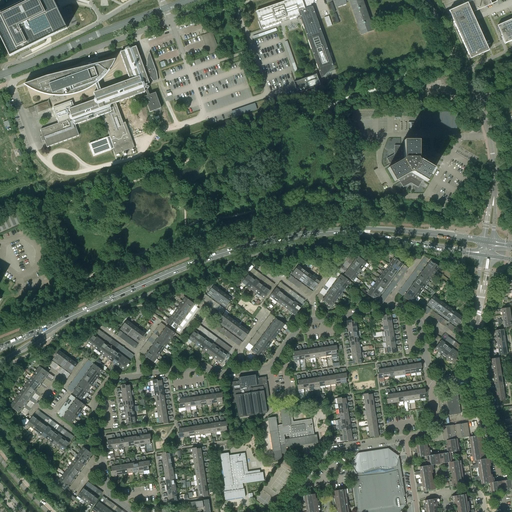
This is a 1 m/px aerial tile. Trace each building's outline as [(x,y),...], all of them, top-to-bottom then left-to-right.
[(27,0),(24,2),(0,13),(0,35),(10,56),(48,38),(67,28),(57,9),(58,8),(58,7),(58,6),(57,5),(56,5),(55,4),(55,3),(56,3),(56,2),(56,1),(55,1),(54,0),(53,0),(27,0)] [(290,0),(287,0),(256,11),(259,20),(262,29),(282,21),(293,18),(299,16),(300,17),(301,20),(303,26),(314,56),(315,59),(315,61),(321,78),(331,69),(332,67),(332,66),(332,64),(314,11),(314,10),(312,6),(311,7),(310,4),(312,3),(313,3),(313,0),(299,0),(293,2),(291,3),(290,0)] [(334,0),(337,7),(346,4),(345,2),(349,0),(361,35),(373,30),(362,0),(334,0)] [(473,0),(467,3),(449,11),(470,59),(489,51),(474,19),(472,13),(492,4),(497,2),(496,0),(495,0),(496,1),(491,4),(491,2),(489,0),(473,0)] [(325,17),(323,18),(327,27),(332,26),(329,16),(325,17)] [(511,18),(501,24),(497,26),(503,40),(504,42),(505,43),(508,42),(511,40),(511,18)] [(297,70),(286,41),(284,42),(295,71),(297,70)] [(130,80),(101,90),(98,91),(93,93),(95,97),(93,100),(74,107),(72,101),(53,107),(58,123),(40,130),(47,147),(79,136),(75,125),(102,115),(116,154),(132,148),(115,103),(145,92),(143,88),(144,87),(144,88),(147,95),(144,97),(150,112),(161,108),(155,93),(149,95),(146,85),(149,83),(147,78),(150,77),(151,78),(153,81),(158,81),(156,71),(149,52),(148,55),(147,60),(146,62),(146,63),(146,65),(147,66),(143,67),(136,46),(132,48),(129,46),(126,47),(124,50),(120,52),(130,80)] [(45,76),(21,85),(23,86),(26,88),(28,89),(30,90),(32,91),(34,91),(35,92),(37,93),(40,93),(42,94),(44,94),(45,95),(48,95),(51,95),(53,96),(56,96),(58,96),(60,96),(63,95),(65,95),(67,95),(69,94),(72,94),(74,93),(77,92),(80,91),(83,90),(85,89),(88,88),(91,86),(94,83),(95,83),(98,91),(101,90),(97,81),(100,78),(104,74),(106,71),(110,65),(114,59),(91,64),(91,63),(89,63),(88,64),(88,65),(45,76)] [(331,69),(321,78),(335,73),(332,64),(332,66),(332,67),(331,69)] [(295,82),(294,82),(298,93),(320,85),(316,74),(298,81),(295,82)] [(34,106),(36,113),(51,108),(48,101),(34,106)] [(238,108),(239,114),(256,110),(254,104),(238,108)] [(107,137),(89,144),(93,156),(111,150),(111,149),(107,137)] [(398,179),(403,187),(410,183),(411,183),(418,187),(423,180),(427,182),(434,169),(430,167),(432,163),(435,159),(430,156),(429,155),(428,154),(427,152),(427,151),(427,146),(418,146),(418,141),(416,141),(410,141),(403,141),(403,145),(394,145),(394,154),(386,159),(391,167),(387,169),(394,182),(398,179)] [(0,230),(15,225),(11,215),(0,218),(0,230)] [(396,255),(391,261),(400,268),(403,264),(400,262),(402,259),(396,255)] [(358,256),(355,260),(364,266),(367,263),(358,256)] [(355,260),(352,263),(361,270),(364,266),(355,260)] [(436,261),(434,263),(430,260),(427,264),(436,271),(441,264),(436,261)] [(400,268),(391,261),(389,265),(398,271),(400,268)] [(361,270),(352,263),(350,267),(358,274),(361,270)] [(427,264),(425,268),(434,274),(436,271),(427,264)] [(295,277),(302,268),(298,265),(291,274),(295,277)] [(389,265),(386,268),(395,275),(398,271),(389,265)] [(358,274),(350,267),(347,271),(356,277),(358,274)] [(302,268),(295,277),(299,280),(305,271),(302,268)] [(395,275),(386,268),(383,272),(392,279),(395,275)] [(434,274),(425,268),(422,271),(431,278),(434,274)] [(309,273),(305,271),(299,280),(302,282),(309,273)] [(356,277),(347,271),(344,275),(353,281),(356,277)] [(431,278),(422,271),(419,275),(428,282),(431,278)] [(383,272),(381,276),(390,282),(392,279),(383,272)] [(309,273),(302,282),(306,285),(312,276),(309,273)] [(248,274),(245,279),(242,277),(239,281),(245,286),(252,277),(248,274)] [(338,279),(347,285),(350,281),(341,275),(338,279)] [(428,282),(419,275),(417,279),(426,285),(428,282)] [(316,279),(312,276),(306,285),(310,288),(316,279)] [(381,276),(378,279),(377,277),(376,278),(387,286),(390,282),(381,276)] [(256,279),(252,277),(245,286),(249,288),(256,279)] [(377,280),(375,283),(384,289),(387,286),(376,278),(376,279),(377,280)] [(259,282),(256,279),(249,288),(253,291),(259,282)] [(316,279),(310,288),(313,290),(321,280),(320,279),(319,281),(316,279)] [(338,279),(336,282),(345,289),(347,285),(338,279)] [(417,279),(414,282),(423,289),(426,285),(417,279)] [(259,282),(253,291),(256,294),(263,285),(259,282)] [(345,289),(336,282),(333,286),(342,293),(345,289)] [(414,282),(411,286),(420,292),(423,289),(414,282)] [(371,285),(382,293),(384,289),(375,283),(373,286),(371,285)] [(210,297),(217,288),(213,285),(207,294),(210,297)] [(263,285),(256,294),(260,296),(266,287),(263,285)] [(370,286),(372,287),(370,290),(379,297),(382,293),(371,285),(370,286)] [(342,293),(333,286),(330,290),(339,296),(341,297),(344,294),(342,293)] [(411,286),(409,289),(418,296),(420,292),(411,286)] [(270,290),(266,287),(260,296),(264,299),(270,290)] [(217,288),(210,297),(214,300),(221,291),(217,288)] [(273,299),(280,290),(276,288),(269,297),(273,299)] [(409,289),(406,293),(415,300),(418,296),(409,289)] [(280,290),(273,299),(277,302),(283,293),(280,290)] [(339,296),(330,290),(328,293),(337,300),(339,296)] [(379,297),(370,290),(367,294),(376,301),(379,297)] [(224,293),(221,291),(214,300),(218,302),(224,293)] [(224,293),(218,302),(221,305),(228,296),(224,293)] [(229,293),(228,296),(221,305),(225,308),(234,296),(229,293)] [(287,296),(283,293),(277,302),(280,305),(287,296)] [(337,300),(328,293),(325,297),(334,303),(337,300)] [(415,300),(406,293),(403,297),(412,304),(415,300)] [(290,298),(287,296),(280,305),(284,307),(290,298)] [(430,308),(437,299),(433,296),(426,305),(430,308)] [(194,304),(185,297),(182,301),(191,308),(193,305),(194,304)] [(334,303),(325,297),(322,301),(325,303),(323,306),(329,310),(331,307),(334,303)] [(290,298),(284,307),(287,310),(294,301),(290,298)] [(440,301),(437,299),(430,308),(434,310),(440,301)] [(191,308),(182,301),(179,305),(188,311),(191,308)] [(298,304),(294,301),(287,310),(291,313),(298,304)] [(440,301),(434,310),(437,313),(444,304),(440,301)] [(298,304),(291,313),(295,316),(301,307),(298,304)] [(448,307),(444,304),(437,313),(441,316),(448,307)] [(188,311),(179,305),(177,308),(186,315),(188,311)] [(177,308),(175,307),(172,310),(174,312),(183,318),(186,315),(177,308)] [(451,309),(448,307),(441,316),(445,318),(451,309)] [(451,309),(445,318),(448,321),(456,310),(455,310),(454,311),(451,309)] [(456,310),(448,321),(452,324),(459,315),(456,312),(457,311),(456,310)] [(174,312),(172,315),(180,322),(183,318),(174,312)] [(221,325),(228,316),(224,313),(217,322),(221,325)] [(180,322),(172,315),(169,319),(178,326),(180,322)] [(459,315),(452,324),(456,326),(462,317),(459,315)] [(231,318),(228,316),(221,325),(225,327),(231,318)] [(169,319),(167,318),(164,321),(175,329),(178,326),(169,319)] [(231,318),(225,327),(228,330),(235,321),(231,318)] [(273,322),(282,329),(284,325),(275,318),(273,322)] [(131,321),(130,322),(127,320),(120,329),(124,332),(132,321),(131,321)] [(132,321),(124,332),(127,335),(134,326),(131,324),(132,322),(132,321)] [(235,321),(228,330),(232,333),(238,324),(235,321)] [(273,322),(270,326),(279,332),(282,329),(273,322)] [(242,326),(238,324),(232,333),(235,335),(242,326)] [(134,326),(127,335),(131,337),(138,328),(134,326)] [(246,329),(242,326),(235,335),(239,338),(246,329)] [(279,332),(270,326),(267,329),(276,336),(279,332)] [(163,331),(172,337),(175,333),(166,327),(163,331)] [(138,328),(131,337),(135,340),(141,331),(138,328)] [(246,329),(239,338),(243,341),(249,332),(246,329)] [(267,329),(265,333),(274,339),(276,336),(267,329)] [(192,342),(198,333),(194,330),(188,339),(192,342)] [(141,331),(135,340),(138,343),(145,334),(141,331)] [(163,331),(161,334),(170,341),(172,337),(163,331)] [(202,336),(198,333),(192,342),(195,345),(202,336)] [(265,333),(262,336),(271,343),(274,339),(265,333)] [(90,346),(97,337),(93,334),(87,343),(90,346)] [(161,334),(158,338),(167,344),(170,341),(161,334)] [(202,336),(195,345),(199,347),(205,338),(202,336)] [(271,343),(262,336),(259,340),(268,347),(271,343)] [(97,337),(90,346),(94,349),(101,340),(97,337)] [(158,338),(155,341),(164,348),(167,344),(158,338)] [(209,341),(205,338),(199,347),(202,350),(209,341)] [(104,342),(101,340),(94,349),(98,351),(104,342)] [(259,340),(257,344),(266,350),(268,347),(259,340)] [(438,352),(445,343),(441,340),(434,349),(438,352)] [(164,348),(155,341),(153,345),(162,352),(164,348)] [(213,344),(209,341),(202,350),(206,352),(213,344)] [(108,345),(104,342),(98,351),(101,354),(108,345)] [(448,346),(445,343),(438,352),(442,355),(448,346)] [(216,346),(213,344),(206,352),(210,355),(216,346)] [(266,350),(257,344),(254,347),(263,354),(266,350)] [(108,345),(101,354),(105,357),(112,348),(108,345)] [(153,345),(150,349),(159,355),(162,352),(153,345)] [(220,349),(216,346),(210,355),(213,358),(220,349)] [(452,348),(448,346),(442,355),(445,357),(452,348)] [(263,354),(254,347),(251,351),(260,358),(263,354)] [(112,348),(105,357),(109,359),(115,350),(112,348)] [(452,348),(445,357),(449,360),(456,351),(452,348)] [(59,351),(56,349),(52,356),(54,357),(52,360),(56,363),(63,353),(59,351)] [(159,355),(150,349),(147,352),(156,359),(159,355)] [(223,352),(220,349),(213,358),(217,360),(223,352)] [(119,353),(115,350),(109,359),(112,362),(119,353)] [(456,351),(449,360),(455,364),(458,360),(456,359),(459,354),(456,351)] [(156,359),(147,352),(145,356),(154,363),(156,359)] [(223,352),(217,360),(221,363),(225,357),(227,354),(223,352)] [(63,353),(56,363),(60,365),(66,356),(63,353)] [(122,356),(119,353),(112,362),(116,365),(122,356)] [(70,359),(66,356),(60,365),(63,368),(70,359)] [(126,358),(122,356),(116,365),(119,367),(126,358)] [(130,361),(126,358),(119,367),(123,370),(130,361)] [(74,361),(70,359),(63,368),(67,370),(74,361)] [(78,364),(74,361),(67,370),(71,373),(78,364)] [(94,364),(91,368),(100,374),(103,370),(94,364)] [(39,366),(37,370),(46,377),(48,373),(39,366)] [(100,374),(91,368),(88,371),(97,378),(100,374)] [(46,377),(37,370),(34,374),(43,380),(46,377)] [(97,378),(88,371),(86,375),(95,382),(97,378)] [(43,380),(34,374),(31,377),(40,384),(43,380)] [(86,375),(83,379),(92,385),(95,382),(86,375)] [(239,381),(229,382),(232,403),(236,403),(238,418),(267,413),(266,410),(271,409),(266,377),(256,378),(255,376),(238,378),(239,381)] [(40,384),(31,377),(29,381),(38,388),(40,384)] [(92,385),(83,379),(80,382),(89,389),(92,385)] [(38,388),(29,381),(26,385),(35,391),(38,388)] [(80,382),(78,386),(87,392),(89,389),(80,382)] [(35,391),(26,385),(23,388),(32,395),(35,391)] [(164,396),(162,386),(158,386),(158,385),(153,386),(155,397),(159,396),(159,397),(164,396)] [(87,392),(78,386),(75,389),(84,396),(87,392)] [(23,388),(20,392),(30,398),(32,395),(23,388)] [(494,395),(496,395),(504,394),(503,388),(495,389),(495,393),(491,394),(491,396),(494,396),(494,395)] [(84,396),(75,389),(72,393),(81,400),(84,396)] [(30,398),(20,392),(18,395),(27,402),(30,398)] [(457,392),(446,394),(447,403),(449,415),(461,414),(457,392)] [(27,402),(18,395),(15,399),(24,406),(27,402)] [(15,399),(13,403),(22,409),(24,406),(15,399)] [(76,399),(74,403),(83,409),(85,406),(76,399)] [(22,409),(13,403),(10,406),(19,413),(22,409)] [(83,409),(74,403),(71,406),(80,413),(83,409)] [(80,413),(71,406),(68,410),(77,417),(80,413)] [(277,426),(276,417),(267,418),(270,434),(273,450),(272,450),(274,461),(282,460),(281,454),(287,453),(286,448),(317,443),(318,443),(316,435),(311,436),(310,428),(313,427),(311,419),(295,422),(295,424),(293,424),(291,410),(288,410),(288,408),(280,409),(282,425),(277,426)] [(77,417),(68,410),(66,414),(75,420),(77,417)] [(75,420),(66,414),(63,417),(72,424),(75,420)] [(30,427),(37,418),(33,415),(26,424),(30,427)] [(41,421),(37,418),(30,427),(34,430),(41,421)] [(44,423),(41,421),(34,430),(38,432),(44,423)] [(44,423),(38,432),(41,435),(48,426),(44,423)] [(467,423),(455,425),(457,439),(469,437),(467,423)] [(457,439),(455,425),(441,427),(443,441),(457,439)] [(48,426),(41,435),(45,438),(51,429),(48,426)] [(55,431),(51,429),(45,438),(48,440),(55,431)] [(59,434),(55,431),(48,440),(52,443),(59,434)] [(59,434),(52,443),(56,446),(62,437),(59,434)] [(469,437),(470,441),(468,442),(468,445),(470,445),(472,453),(470,454),(470,457),(472,457),(473,461),(477,461),(478,465),(472,465),(473,469),(478,468),(480,476),(474,477),(474,480),(480,480),(481,484),(490,483),(491,492),(502,491),(511,489),(511,492),(511,479),(501,481),(492,482),(492,478),(491,475),(490,475),(489,466),(490,466),(489,458),(484,459),(484,455),(483,451),(482,452),(481,443),(482,443),(481,435),(469,437)] [(66,439),(62,437),(56,446),(59,448),(66,439)] [(70,442),(66,439),(59,448),(63,451),(70,442)] [(419,467),(420,471),(414,472),(415,475),(420,475),(422,483),(416,484),(417,487),(422,486),(423,491),(435,489),(434,484),(435,484),(435,483),(434,483),(433,481),(432,481),(431,473),(432,473),(432,471),(433,471),(433,470),(432,470),(431,465),(448,462),(449,467),(448,467),(448,469),(449,468),(450,470),(451,470),(452,478),(451,479),(451,480),(450,481),(450,482),(451,482),(452,487),(464,485),(463,480),(465,480),(465,477),(463,477),(461,468),(463,468),(463,465),(461,465),(460,461),(454,462),(452,452),(459,451),(458,447),(460,446),(460,443),(458,443),(457,439),(446,440),(447,445),(446,445),(446,447),(445,447),(445,448),(446,448),(447,453),(435,455),(429,455),(429,451),(430,451),(430,449),(429,449),(428,448),(427,448),(426,443),(416,445),(417,450),(415,450),(415,453),(417,453),(418,457),(427,456),(428,465),(419,467)] [(83,447),(81,451),(90,458),(92,454),(83,447)] [(400,511),(406,505),(403,494),(404,494),(400,467),(398,458),(399,455),(398,455),(398,457),(388,449),(383,450),(367,453),(358,454),(350,464),(350,462),(349,462),(351,465),(351,466),(352,474),(356,501),(357,501),(357,511),(400,511)] [(90,458),(81,451),(78,455),(87,461),(90,458)] [(246,483),(248,483),(263,480),(264,481),(263,472),(260,473),(260,470),(245,472),(245,470),(247,470),(245,453),(236,455),(237,457),(229,458),(228,453),(220,454),(221,454),(225,486),(228,486),(229,491),(224,492),(225,500),(227,500),(227,499),(243,497),(245,497),(244,489),(243,489),(243,486),(241,486),(241,485),(243,484),(242,483),(246,483)] [(87,461),(78,455),(75,458),(84,465),(87,461)] [(75,458),(73,462),(82,468),(84,465),(75,458)] [(204,470),(202,459),(198,460),(198,458),(193,459),(195,470),(199,469),(199,470),(204,470)] [(82,468),(73,462),(70,466),(79,472),(82,468)] [(79,472),(70,466),(67,469),(76,476),(79,472)] [(76,476),(67,469),(65,473),(74,479),(76,476)] [(74,479),(65,473),(62,476),(71,483),(74,479)] [(71,483),(62,476),(59,480),(68,487),(71,483)] [(68,487),(59,480),(56,484),(65,491),(68,487)] [(81,499),(88,490),(84,487),(76,498),(80,501),(81,499)] [(304,496),(305,500),(299,501),(299,504),(305,503),(306,511),(348,511),(348,509),(350,509),(349,505),(347,506),(346,497),(348,497),(347,494),(345,494),(345,489),(334,491),(335,495),(334,496),(334,497),(333,497),(333,499),(334,499),(336,508),(335,508),(335,509),(336,509),(336,511),(337,511),(318,511),(319,511),(319,510),(318,510),(317,501),(318,501),(317,500),(316,498),(315,498),(314,494),(304,496)] [(91,493),(88,490),(81,499),(85,502),(91,493)] [(91,493),(85,502),(88,504),(95,495),(91,493)] [(424,500),(425,505),(423,505),(423,508),(425,508),(425,511),(473,511),(473,510),(468,511),(467,502),(472,501),(472,498),(466,499),(465,494),(454,496),(454,501),(453,501),(453,502),(454,502),(455,504),(456,504),(457,511),(436,511),(436,507),(437,507),(437,505),(438,505),(438,503),(437,503),(436,498),(424,500)] [(95,495),(88,504),(92,507),(99,498),(95,495)] [(202,501),(191,502),(192,509),(203,507),(203,511),(210,511),(208,499),(203,500),(204,501),(202,502),(202,501)] [(93,511),(96,511),(102,505),(99,502),(92,511),(93,511)]
